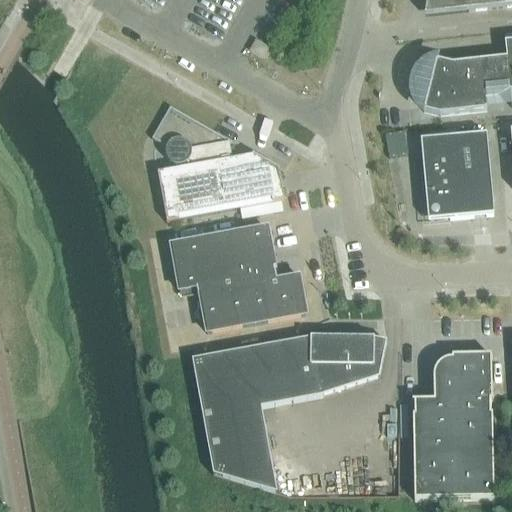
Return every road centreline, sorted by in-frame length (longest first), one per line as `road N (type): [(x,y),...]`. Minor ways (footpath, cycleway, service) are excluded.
road 1 (unclassified): [(511,272),(413,279),(363,253),(332,127)]
road 2 (unclassified): [(332,127),(96,0)]
road 3 (unclassified): [(332,127),(356,0)]
